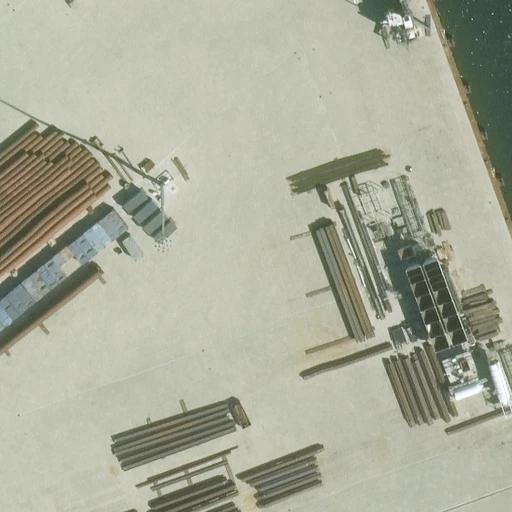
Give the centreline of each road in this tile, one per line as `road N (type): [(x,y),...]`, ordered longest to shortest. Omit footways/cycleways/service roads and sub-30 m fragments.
road 1 (unknown): [(41,385),(198,331),(222,332),(245,361),(308,511)]
road 2 (unknown): [(41,385),(88,511)]
road 3 (unknown): [(0,258),(41,385)]
